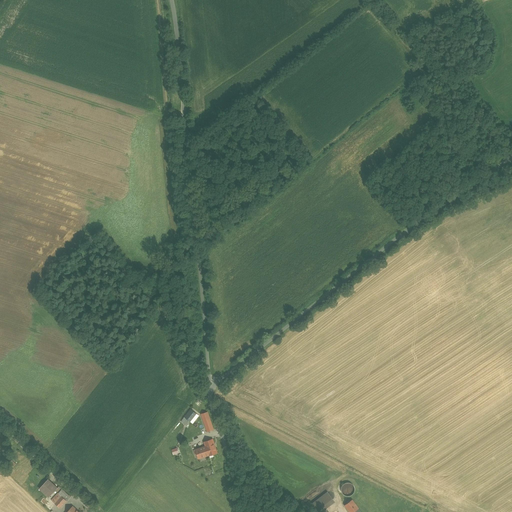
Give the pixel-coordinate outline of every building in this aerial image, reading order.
[(199,416),(191,409),(181,421),(187,426),(190,422),(192,424),(199,416)] [(209,416),(203,418),(207,431),(213,429),(209,416)] [(176,437),(182,439),(186,428),(180,426),(176,437)] [(213,439),(204,442),(206,447),(197,450),(199,455),(207,452),(209,456),(217,453),(213,439)] [(8,471),(16,464),(11,459),(4,467),(8,471)] [(57,488),(48,480),(40,489),(49,497),(57,488)] [(349,496),(353,485),(343,481),(339,492),(349,496)] [(70,497),(62,489),(52,501),(60,508),(70,497)] [(313,503),(319,511),(321,511),(335,502),(328,492),(313,503)] [(361,511),(352,500),(345,505),(350,511),(361,511)]
